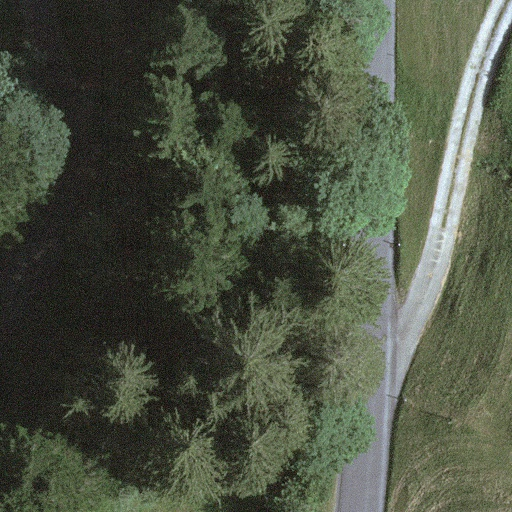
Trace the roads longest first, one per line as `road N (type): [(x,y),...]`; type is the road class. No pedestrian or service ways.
road 1 (unclassified): [(373,0),(373,388),(360,511)]
road 2 (track): [(373,388),(436,271),(471,101),(509,0)]
